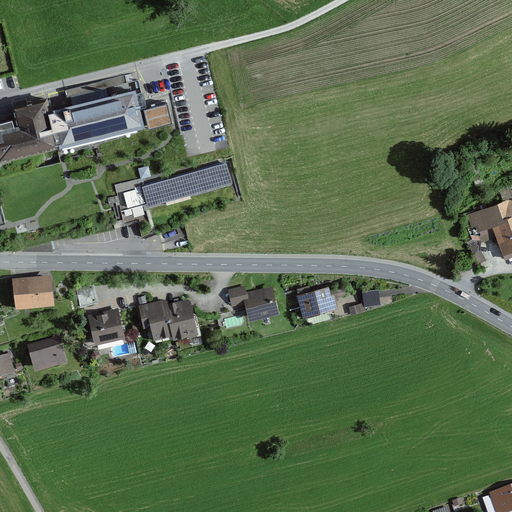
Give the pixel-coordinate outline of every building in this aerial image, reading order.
[(136,72),(102,81),(104,88),(138,80),(136,72)] [(0,160),(142,125),(134,91),(49,112),(46,99),(13,107),(18,126),(14,127),(12,119),(0,122),(0,165),(1,165),(0,160)] [(151,127),(173,121),(167,100),(145,106),(151,127)] [(138,168),(148,204),(231,181),(223,155),(150,175),(147,166),(138,168)] [(496,234),(505,258),(511,255),(511,198),(474,213),(483,239),(496,234)] [(19,237),(22,250),(53,251),(48,232),(27,238),(26,236),(19,237)] [(13,283),(15,303),(51,299),(49,280),(13,283)] [(298,289),(305,315),(335,306),(333,297),(345,294),(342,284),(308,293),(307,286),(298,289)] [(81,306),(95,303),(91,285),(76,289),(81,306)] [(246,296),(251,316),(275,310),(270,289),(247,295),(245,287),(232,290),(234,299),(246,296)] [(180,302),(168,305),(167,304),(174,337),(187,334),(187,335),(190,337),(199,335),(200,332),(199,327),(196,327),(191,306),(181,308),(180,302)] [(350,307),(352,314),(365,310),(364,302),(350,307)] [(155,337),(173,332),(174,337),(167,304),(149,309),(148,305),(140,307),(143,320),(150,318),(155,337)] [(122,335),(117,311),(91,317),(97,343),(111,340),(111,337),(122,335)] [(235,317),(226,317),(227,326),(236,325),(235,317)] [(31,345),(37,366),(60,360),(57,350),(60,349),(57,338),(31,345)] [(73,338),(65,340),(67,347),(75,345),(73,338)] [(0,373),(12,370),(8,353),(0,354),(0,373)] [(511,487),(482,497),(487,511),(503,511),(511,509),(511,487)]
